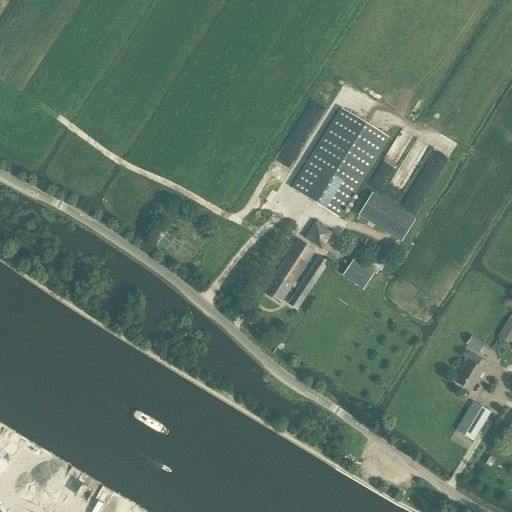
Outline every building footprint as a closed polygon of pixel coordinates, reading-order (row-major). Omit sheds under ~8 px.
[(338,217),(387,138),(364,123),(342,110),(333,125),(293,189),(338,217)] [(415,220),(372,194),(359,215),(402,241),(415,220)] [(315,223),(305,238),(322,249),(332,234),(315,223)] [(315,251),(298,240),(265,291),(281,302),(289,290),(295,294),(288,304),(297,310),(328,263),(319,257),(300,285),(295,282),(315,251)] [(368,255),(364,261),(381,272),(384,267),(368,255)] [(343,276),(363,290),(375,273),(355,259),(343,276)] [(511,317),(511,316),(499,337),(507,342),(511,333),(511,323),(511,322),(511,317)] [(471,337),(467,344),(479,353),(484,345),(471,337)] [(456,382),(470,391),(483,370),(477,367),(481,359),(469,352),(464,361),(467,363),(456,382)] [(456,431),(473,441),(477,434),(490,413),(473,402),(460,424),(456,431)]
